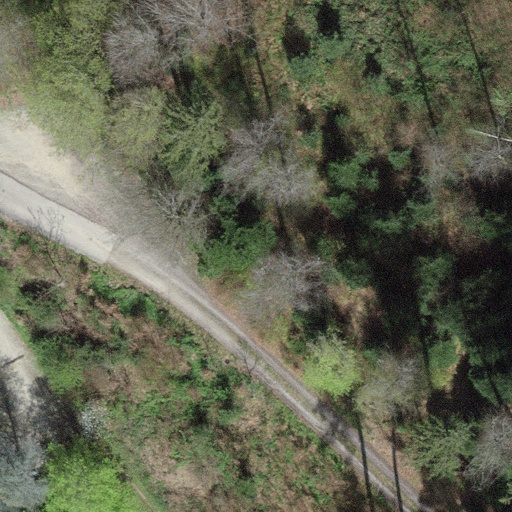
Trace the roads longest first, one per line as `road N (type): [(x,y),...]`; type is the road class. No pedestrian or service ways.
road 1 (residential): [(0,193),(177,293),(295,390)]
road 2 (track): [(177,293),(0,31)]
road 3 (track): [(8,364),(92,443),(144,511)]
road 4 (track): [(408,511),(295,390)]
